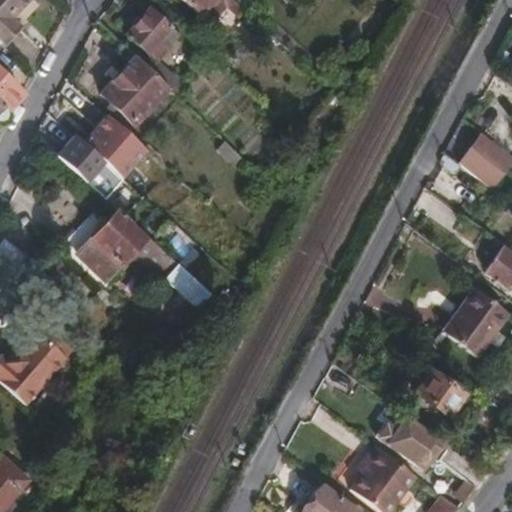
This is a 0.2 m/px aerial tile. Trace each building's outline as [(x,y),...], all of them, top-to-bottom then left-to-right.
[(9,18),(25,0),(0,0),(0,41),(17,24),(9,18)] [(207,0),(183,0),(196,12),(207,0)] [(221,0),(239,16),(246,9),(234,0),(221,0)] [(161,33),(169,24),(147,5),(125,31),(154,57),(164,47),(162,44),(167,38),(161,33)] [(19,63),(32,49),(17,35),(4,49),(19,63)] [(131,122),(166,85),(132,54),(98,92),(131,122)] [(18,92),(0,74),(0,104),(4,108),(18,92)] [(86,189),(97,165),(126,179),(141,147),(104,130),(92,155),(62,141),(48,171),(86,189)] [(502,172),(511,157),(477,132),(468,146),(502,172)] [(229,163),(236,154),(220,138),(216,143),(223,149),(218,154),(229,163)] [(491,190),(502,172),(468,146),(457,164),(491,190)] [(146,235),(145,237),(104,201),(64,243),(103,278),(129,248),(161,275),(166,270),(190,291),(199,282),(153,242),(146,235)] [(511,256),(500,248),(481,273),(505,290),(511,280),(511,256)] [(469,302),(483,312),(491,302),(473,288),(469,293),(473,297),(469,302)] [(474,357),(507,313),(491,302),(483,312),(469,302),(473,297),(469,293),(458,308),(463,312),(446,336),(474,357)] [(458,308),(440,331),(446,336),(463,312),(458,308)] [(0,382),(24,402),(63,353),(31,329),(15,349),(11,346),(3,355),(0,352),(0,382)] [(446,417),(463,393),(428,370),(412,393),(446,417)] [(427,445),(434,436),(414,421),(392,450),(412,466),(413,464),(421,469),(424,464),(421,461),(431,448),(427,445)] [(379,511),(383,511),(412,474),(371,444),(361,458),(367,462),(359,472),(348,488),(379,511)] [(0,509),(26,478),(0,457),(0,509)] [(361,458),(353,467),(359,472),(367,462),(361,458)] [(110,511),(118,511),(129,491),(117,481),(99,503),(110,511)] [(355,511),(319,485),(297,511),(355,511)] [(450,511),(455,506),(440,495),(425,511),(450,511)]
